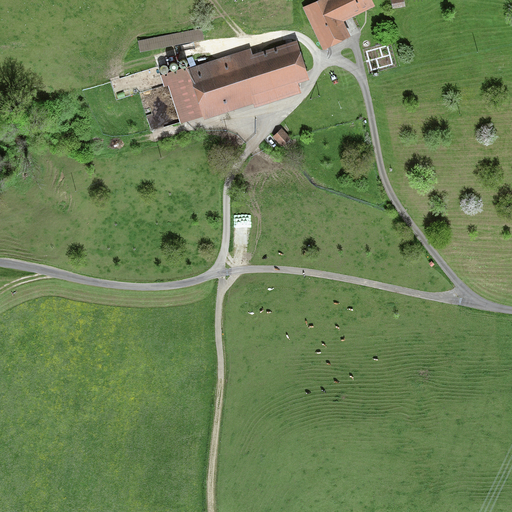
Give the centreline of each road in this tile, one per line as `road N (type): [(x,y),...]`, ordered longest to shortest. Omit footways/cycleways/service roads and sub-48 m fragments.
road 1 (unclassified): [(511,309),(298,270),(243,269),(159,287),(0,262)]
road 2 (track): [(222,272),(211,511)]
